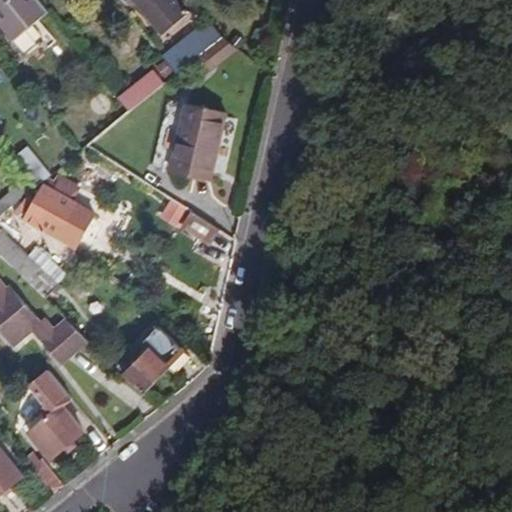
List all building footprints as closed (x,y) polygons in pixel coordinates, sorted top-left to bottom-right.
[(47,7),(41,0),(0,0),(0,19),(15,38),(13,40),(27,57),(41,46),(37,42),(50,32),(40,19),(50,11),(51,10),(48,6),(47,7)] [(178,0),(137,0),(161,28),(178,14),(182,20),(189,14),(178,0)] [(273,4),(269,0),(249,0),(260,14),(273,4)] [(166,34),(182,20),(178,14),(161,28),(166,34)] [(179,75),(226,35),(221,29),(190,54),(178,40),(162,52),(179,75)] [(132,112),(166,84),(156,72),(122,99),(132,112)] [(230,113),(192,105),(177,171),(216,179),(230,113)] [(31,179),(38,188),(53,176),(30,149),(17,161),(31,179)] [(49,185),(42,199),(34,195),(18,211),(78,247),(97,214),(74,200),(82,187),(65,177),(63,175),(59,182),(55,188),(49,185)] [(55,188),(59,182),(53,178),(49,185),(55,188)] [(0,203),(0,206),(6,213),(38,188),(31,179),(0,203)] [(172,201),(161,218),(179,230),(188,213),(172,201)] [(214,243),(222,229),(193,211),(185,224),(214,243)] [(48,266),(63,279),(71,270),(56,257),(48,266)] [(0,276),(0,327),(16,346),(35,330),(63,365),(91,343),(67,321),(57,330),(47,318),(43,321),(29,304),(26,306),(11,288),(10,288),(0,276)] [(126,376),(144,393),(185,348),(159,325),(141,345),(148,352),(126,376)] [(52,417),(32,433),(53,459),(86,432),(64,406),(74,398),(52,371),(34,385),(49,402),(47,411),(52,417)] [(0,449),(0,496),(25,476),(2,448),(0,449)] [(42,476),(56,493),(64,487),(49,469),(42,476)]
